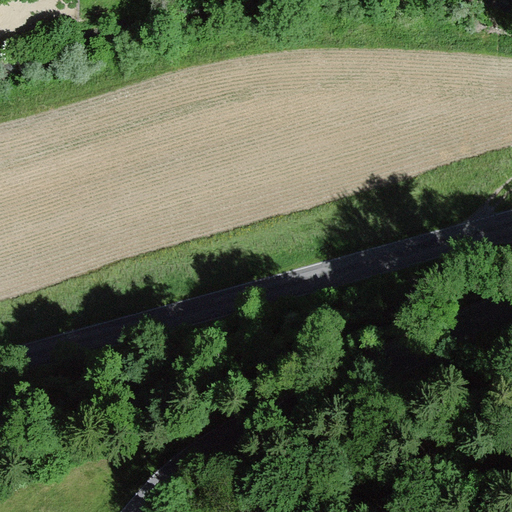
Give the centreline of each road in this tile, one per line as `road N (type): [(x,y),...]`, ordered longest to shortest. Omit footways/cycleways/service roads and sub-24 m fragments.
road 1 (tertiary): [(511,222),(0,364)]
road 2 (tertiary): [(137,511),(165,479),(244,423),(362,379),(511,301)]
